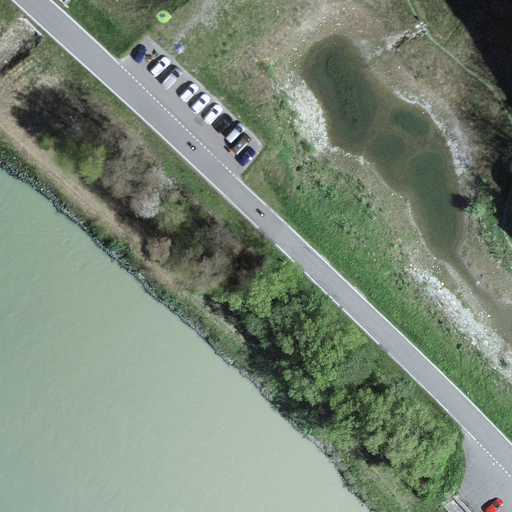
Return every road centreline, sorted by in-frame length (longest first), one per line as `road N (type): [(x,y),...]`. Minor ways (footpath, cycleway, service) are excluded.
road 1 (unclassified): [(511,462),(31,0)]
road 2 (track): [(0,116),(342,421),(425,511)]
road 3 (track): [(239,194),(300,106),(315,41),(264,0)]
road 4 (track): [(433,119),(511,243)]
